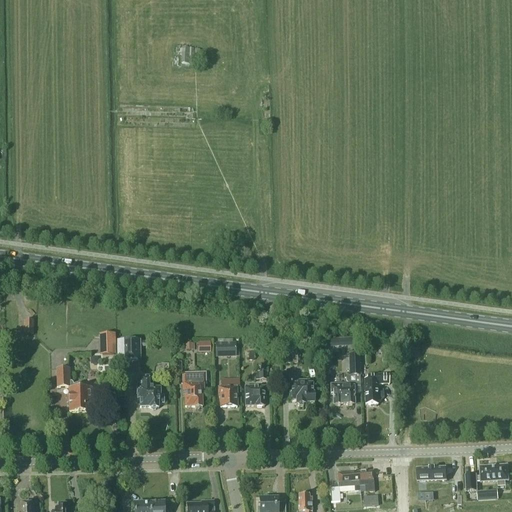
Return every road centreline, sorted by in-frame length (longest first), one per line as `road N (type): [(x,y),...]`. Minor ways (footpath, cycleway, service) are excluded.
road 1 (primary): [(511,326),(0,258)]
road 2 (tertiary): [(0,462),(226,456)]
road 3 (tertiary): [(226,456),(399,452)]
